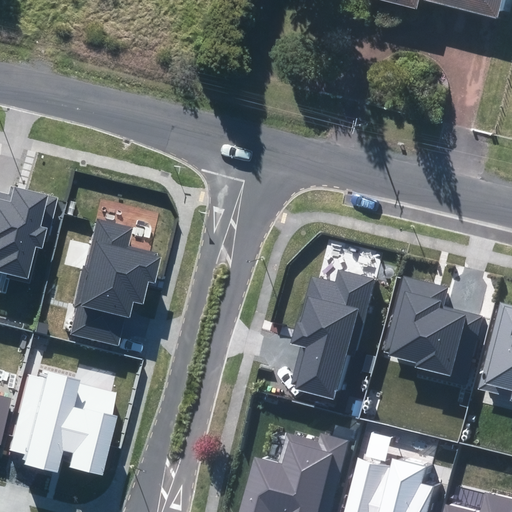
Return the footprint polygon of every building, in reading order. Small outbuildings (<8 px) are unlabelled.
[(435,0),(511,19),(511,0),(392,0),(432,10),(435,0)] [(0,188),(0,268),(27,275),(38,231),(45,233),(55,194),(8,181),(7,186),(2,184),(0,189),(0,188)] [(126,225),(94,217),(65,331),(112,343),(118,320),(124,298),(130,299),(136,275),(143,276),(149,251),(121,244),(126,225)] [(298,359),(291,384),(295,385),(294,390),(334,400),(348,346),(355,348),(373,279),(339,270),(336,283),(310,276),(293,341),(302,344),(298,359)] [(423,367),(472,380),(490,309),(469,303),(451,299),(453,292),(451,292),(454,282),(410,270),(391,346),(426,355),(423,367)] [(511,296),(506,295),(484,383),(511,390),(511,296)] [(73,452),(70,466),(103,475),(118,416),(84,407),(84,409),(75,406),(82,379),(48,370),(46,378),(28,373),(12,436),(14,437),(11,449),(24,453),(23,458),(26,459),(25,463),(30,465),(57,472),(63,450),(73,452)] [(0,439),(10,399),(0,396),(0,439)] [(265,451),(248,511),(336,511),(357,436),(324,428),(322,438),(291,430),(284,457),(265,451)] [(349,511),(434,511),(443,482),(431,479),(436,462),(405,453),(402,466),(365,456),(349,511)] [(511,511),(511,495),(460,482),(452,511),(511,511)]
